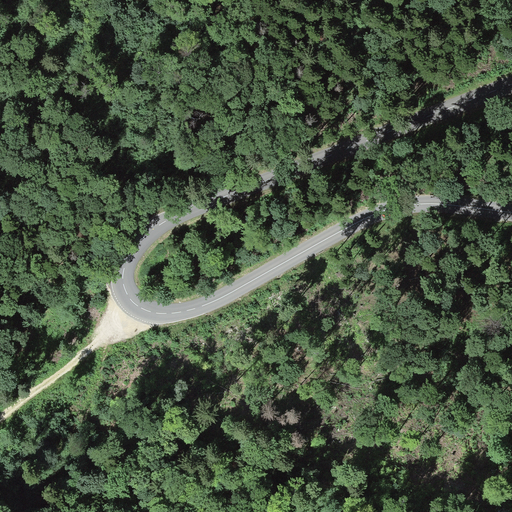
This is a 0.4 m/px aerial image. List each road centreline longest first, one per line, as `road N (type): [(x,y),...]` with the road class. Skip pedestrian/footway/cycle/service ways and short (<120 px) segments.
road 1 (tertiary): [(511,83),(184,212),(132,246),(122,284),(131,301),(153,313),(179,311),(383,210),(436,203),(511,211)]
road 2 (track): [(0,421),(103,337),(131,301)]
